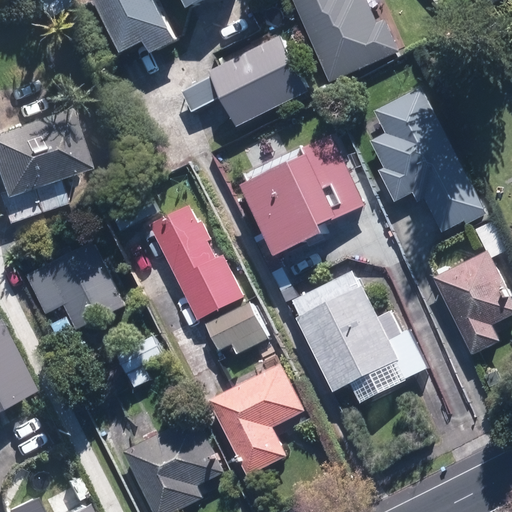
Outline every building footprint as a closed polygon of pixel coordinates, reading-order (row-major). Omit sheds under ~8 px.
[(73,2),(72,0),(39,0),(49,16),(73,2)] [(152,0),(93,0),(119,53),(120,56),(143,45),(148,55),(173,43),(152,0)] [(179,0),(185,11),(208,0),(179,0)] [(299,0),(334,83),(407,53),(392,18),(382,22),(372,0),(299,0)] [(317,90),(289,35),(218,71),(246,126),(317,90)] [(218,76),(187,90),(197,111),(228,97),(218,76)] [(400,203),(418,193),(423,202),(431,198),(448,231),(470,220),(473,226),(495,215),(427,85),(383,108),(396,131),(376,141),(391,168),(384,172),(400,203)] [(67,105),(0,128),(0,184),(2,190),(0,191),(11,222),(69,203),(60,178),(89,168),(67,105)] [(265,134),(242,145),(253,166),(276,155),(265,134)] [(371,204),(338,134),(310,147),(314,156),(254,185),(289,258),(340,233),(335,221),(371,204)] [(196,205),(156,225),(204,320),(252,296),(231,253),(222,257),(215,242),(218,240),(209,221),(205,222),(196,205)] [(492,252),(440,277),(479,355),(508,341),(499,324),(511,317),(511,284),(499,257),(511,250),(511,246),(499,220),(480,229),(492,252)] [(103,243),(33,275),(51,313),(72,304),(84,329),(132,306),(103,243)] [(290,265),(276,271),(291,301),(304,294),(290,265)] [(371,285),(367,287),(358,269),(300,299),(308,316),(305,318),(342,391),(408,358),(402,347),(413,341),(399,311),(387,317),(371,285)] [(257,303),(213,323),(225,350),(238,344),(243,354),(275,339),(257,303)] [(74,316),(57,324),(68,348),(86,340),(74,316)] [(4,322),(0,323),(0,404),(2,409),(38,391),(4,322)] [(121,355),(141,388),(156,378),(149,366),(173,352),(160,331),(121,355)] [(255,475),(294,456),(280,427),(313,411),(289,364),(218,399),(255,475)] [(160,511),(181,511),(212,498),(206,485),(230,474),(202,417),(131,451),(160,511)] [(44,511),(37,498),(11,510),(11,511),(92,511),(90,508),(82,511),(44,511)]
